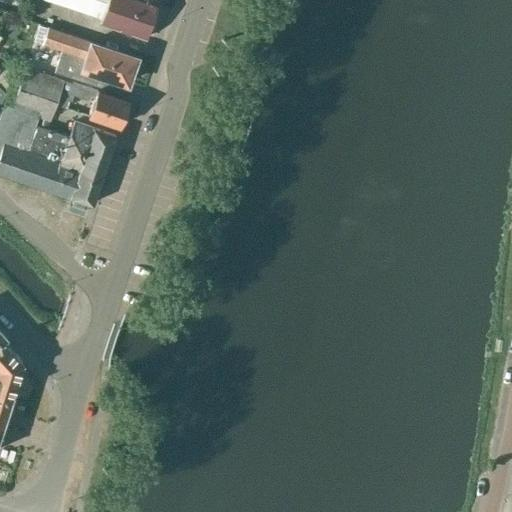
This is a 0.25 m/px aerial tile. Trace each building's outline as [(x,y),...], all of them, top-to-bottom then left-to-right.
[(159,3),(151,0),(46,0),(90,14),(90,13),(101,17),(100,21),(148,37),(159,3)] [(128,81),(136,56),(90,41),(90,40),(47,27),(39,24),(34,40),(42,42),(42,43),(61,50),(54,71),(78,79),(78,78),(123,92),(127,81),(128,81)] [(49,65),(20,55),(17,62),(27,66),(46,73),(49,65)] [(13,105),(12,108),(37,117),(49,121),(55,104),(118,125),(127,97),(74,80),(73,83),(64,79),(46,73),(27,66),(13,105)] [(0,114),(0,173),(70,198),(71,195),(91,202),(92,202),(115,134),(74,120),(69,135),(68,138),(63,137),(64,134),(35,124),(37,117),(12,108),(13,105),(5,102),(0,114)] [(0,429),(22,361),(22,360),(3,340),(6,337),(0,330),(0,429)]
